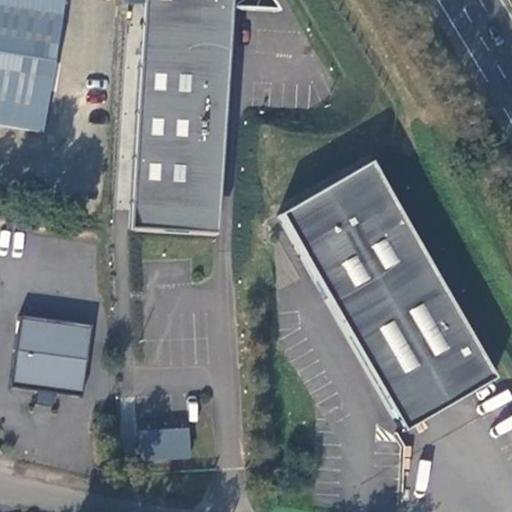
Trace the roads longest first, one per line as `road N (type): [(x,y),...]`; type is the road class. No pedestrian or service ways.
road 1 (unknown): [(0,176),(31,174),(76,141),(99,22)]
road 2 (trunk): [(447,0),(511,105)]
